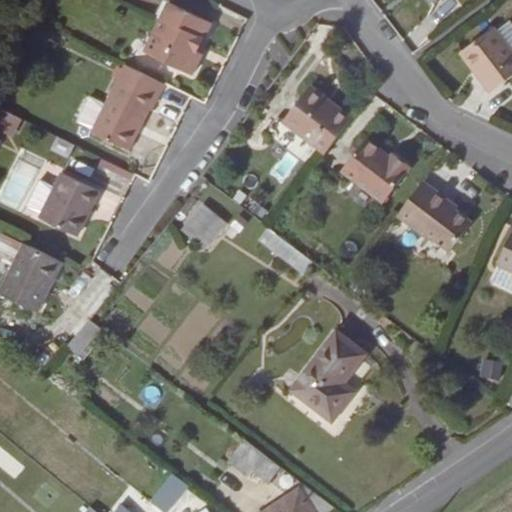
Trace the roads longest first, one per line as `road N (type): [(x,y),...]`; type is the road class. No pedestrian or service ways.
road 1 (residential): [(274,10),(231,92),(118,258)]
road 2 (residential): [(511,154),(452,127),(346,0)]
